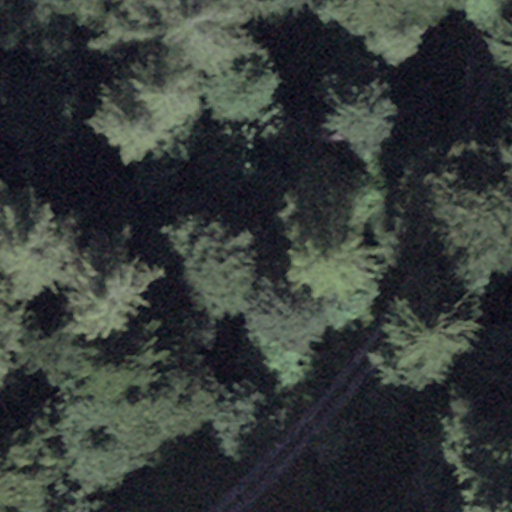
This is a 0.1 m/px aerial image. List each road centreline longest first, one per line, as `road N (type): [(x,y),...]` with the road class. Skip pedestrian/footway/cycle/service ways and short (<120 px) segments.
road 1 (track): [(194,511),(372,353),(441,221),(499,0)]
road 2 (track): [(386,511),(419,477),(511,296)]
